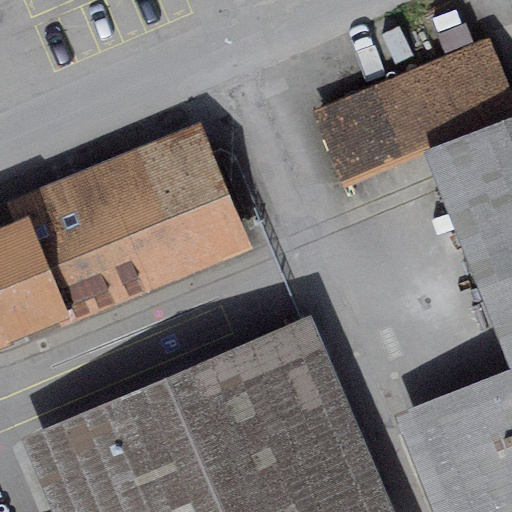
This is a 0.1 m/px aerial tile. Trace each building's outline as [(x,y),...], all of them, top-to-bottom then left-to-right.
[(390,166),(385,154),(506,103),(483,48),(362,98),(324,114),(352,181),(390,166)] [(470,511),(504,511),(511,509),(511,119),(454,143),(465,170),(511,288),(511,388),(434,420),(470,511)] [(203,156),(0,239),(0,331),(236,235),(203,156)] [(71,511),(140,511),(124,474),(139,467),(123,431),(252,376),(309,511),(381,511),(299,319),(37,431),(71,511)] [(124,474),(140,511),(309,511),(252,376),(123,431),(139,467),(124,474)]
